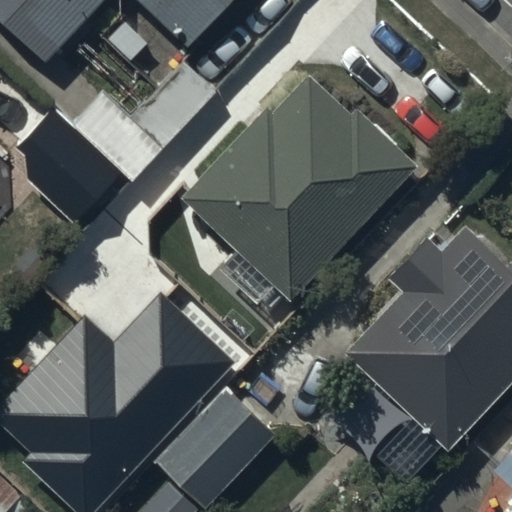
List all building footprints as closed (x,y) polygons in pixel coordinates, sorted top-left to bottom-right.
[(147,0),(186,36),(220,0),(0,0),(0,5),(49,52),(97,0),(147,0)] [(135,175),(217,87),(186,59),(134,115),(103,87),(73,119),(135,175)] [(290,291),(415,156),(354,99),(349,105),(307,66),(272,104),(265,98),(180,189),(290,291)] [(121,173),(54,109),(18,147),(26,155),(28,178),(74,222),(121,173)] [(511,364),(511,260),(465,218),(442,243),(424,227),(387,267),(405,283),(348,345),(447,436),(511,364)] [(97,229),(78,251),(115,287),(132,269),(144,280),(154,269),(133,248),(125,256),(97,229)] [(83,315),(0,404),(0,418),(32,448),(23,459),(80,511),(89,511),(230,361),(160,296),(114,344),(83,315)] [(275,430),(226,384),(159,455),(208,501),(275,430)] [(511,442),(498,458),(511,470),(511,442)] [(46,511),(0,462),(0,511),(46,511)]
